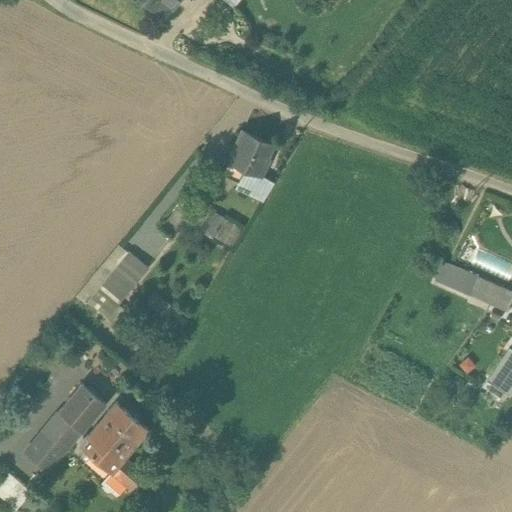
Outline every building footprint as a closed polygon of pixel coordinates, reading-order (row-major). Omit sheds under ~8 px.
[(144,0),(156,10),(163,0),(166,0),(170,2),(171,0),(144,0)] [(273,143),(243,129),(228,160),(243,167),(260,175),(268,158),(266,157),(273,143)] [(243,167),(229,161),(223,172),(238,178),(243,167)] [(224,219),(210,211),(199,230),(213,238),(224,219)] [(478,249),(473,259),(506,275),(511,265),(500,260),(501,260),(478,249)] [(128,252),(88,300),(107,316),(146,267),(128,252)] [(478,276),(447,262),(439,280),(470,294),(478,276)] [(511,299),(511,290),(478,275),(478,276),(470,294),(507,310),(511,299)] [(511,348),(509,347),(487,381),(510,396),(511,392),(511,348)] [(82,382),(58,411),(82,431),(105,402),(82,382)] [(116,401),(79,444),(111,471),(126,453),(148,427),(134,416),(135,415),(130,410),(129,412),(116,401)] [(82,431),(58,411),(41,431),(50,439),(64,451),(82,431)] [(50,439),(40,452),(54,464),(64,451),(50,439)] [(126,453),(111,471),(130,488),(143,473),(126,453)]
